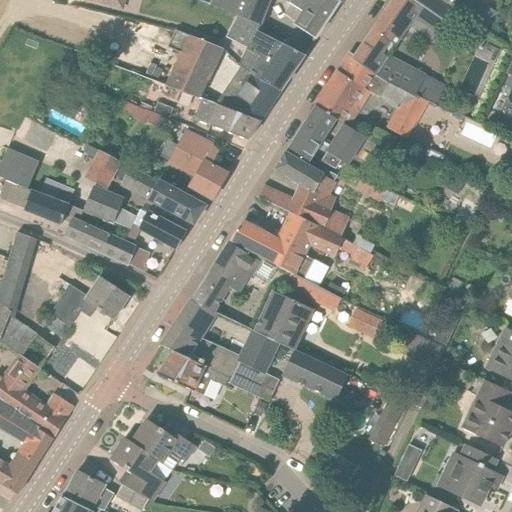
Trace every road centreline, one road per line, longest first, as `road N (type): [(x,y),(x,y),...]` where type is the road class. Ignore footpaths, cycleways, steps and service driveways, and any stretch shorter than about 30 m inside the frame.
road 1 (tertiary): [(120,376),(365,0)]
road 2 (residential): [(318,511),(288,467),(120,376)]
road 3 (tertiary): [(23,511),(120,376)]
